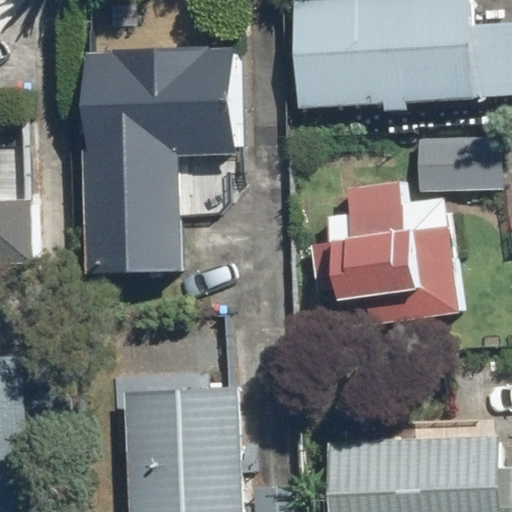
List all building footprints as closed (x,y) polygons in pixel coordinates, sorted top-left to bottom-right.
[(308,0),(305,0),(311,107),(511,94),(511,19),(480,21),(478,0),(308,0)] [(194,269),(190,154),(247,152),(244,46),(88,51),(96,273),(194,269)] [(3,191),(38,191),(37,116),(2,117),(3,191)] [(511,137),(429,139),(430,191),(511,189),(511,137)] [(379,296),(384,324),(471,311),(457,221),(422,227),(414,180),(358,189),(365,235),(320,242),(327,288),(350,284),(352,300),(379,296)] [(0,265),(45,264),(43,200),(0,200),(0,265)] [(0,511),(41,511),(35,353),(0,354),(0,511)] [(141,511),(256,511),(252,383),(136,388),(141,511)] [(342,511),(511,511),(511,466),(510,432),(340,438),(342,511)] [(265,511),(309,511),(310,483),(265,483),(265,511)]
